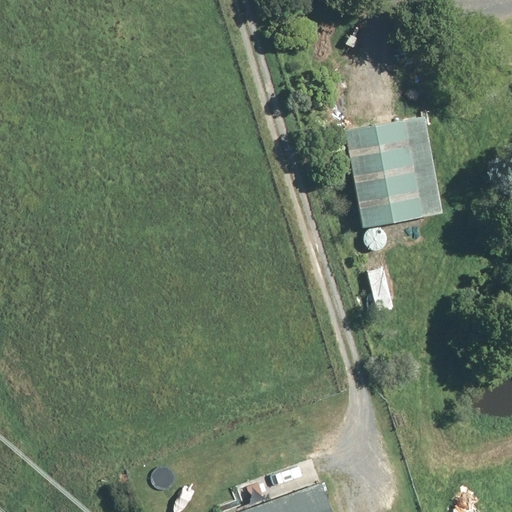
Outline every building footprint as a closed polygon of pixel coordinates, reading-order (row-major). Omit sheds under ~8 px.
[(348,63),(332,32),(314,41),(329,72),(348,63)] [(416,118),(338,132),(356,227),(433,213),(416,118)] [(382,266),(363,271),(373,312),(392,308),(382,266)] [(422,280),(404,283),(409,312),(427,309),(422,280)] [(329,511),(310,460),(238,488),(246,510),(241,511),(329,511)]
